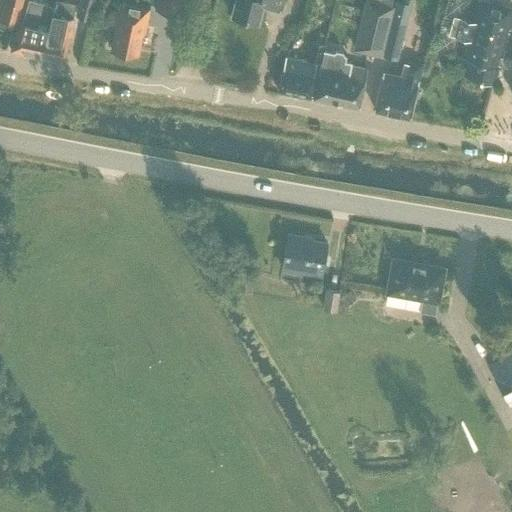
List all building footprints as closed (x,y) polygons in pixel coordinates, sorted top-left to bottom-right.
[(5,0),(1,18),(15,22),(15,21),(17,19),(22,0),(5,0)] [(18,24),(11,49),(39,55),(47,27),(48,23),(53,6),(32,0),(28,0),(24,18),(20,17),(18,24)] [(47,27),(39,55),(62,60),(63,60),(71,31),(70,31),(72,19),(75,3),(61,0),(54,0),(55,0),(53,6),(48,23),(47,27)] [(80,0),(77,14),(89,18),(94,0),(80,0)] [(157,0),(155,8),(180,14),(182,0),(157,0)] [(235,0),(231,14),(258,22),(263,5),(281,10),(283,0),(235,0)] [(511,7),(484,0),(477,0),(472,20),(454,15),(449,33),(463,37),(458,54),(470,57),(465,75),(494,83),(511,17),(511,7)] [(144,33),(150,7),(119,1),(113,26),(115,27),(111,49),(138,54),(142,32),(144,33)] [(380,53),(391,7),(367,1),(356,48),(380,53)] [(397,1),(385,49),(399,52),(411,4),(397,1)] [(316,62),(321,63),(321,62),(320,62),(325,41),(318,39),(317,42),(313,41),(309,61),(286,56),(283,68),(278,89),(309,96),(314,74),(316,63),(316,62)] [(334,52),(323,50),(321,62),(321,63),(313,96),(359,106),(368,69),(350,66),(351,62),(344,61),(345,56),(342,52),(336,50),(334,52)] [(422,64),(409,61),(405,77),(383,72),(374,108),(410,116),(422,64)] [(322,274),(327,242),(305,238),(305,236),(288,233),(282,267),(322,274)] [(438,301),(443,268),(393,259),(387,292),(421,298),(418,311),(435,314),(437,301),(438,301)] [(336,310),(339,291),(327,288),(324,308),(336,310)] [(511,348),(486,364),(511,408),(511,348)]
